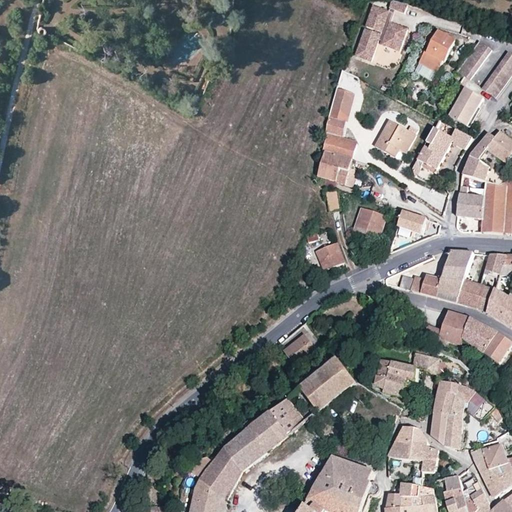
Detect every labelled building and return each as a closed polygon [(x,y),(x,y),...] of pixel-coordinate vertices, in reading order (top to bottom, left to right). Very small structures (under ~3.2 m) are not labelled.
[(409,14),(413,5),(410,5),(405,3),(396,1),(395,9),(396,9),(401,11),(409,14)] [(401,51),(410,29),(396,24),(395,23),(394,27),(390,25),(395,13),(379,6),(371,26),(381,30),(380,32),(370,29),(360,55),(375,61),(384,40),(386,40),(385,44),(401,51)] [(401,11),(396,9),(395,13),(390,25),(394,27),(395,23),(396,24),(401,11)] [(454,42),(438,33),(436,37),(428,51),(427,53),(425,52),(418,63),(436,72),(442,61),(443,62),(454,42)] [(428,51),(436,37),(431,34),(427,35),(423,43),(428,46),(426,49),(428,51)] [(481,41),(458,72),(463,76),(470,81),(492,51),(481,41)] [(483,90),(497,99),(510,79),(511,76),(511,54),(510,53),(483,90)] [(360,79),(344,70),(341,80),(356,88),(360,79)] [(468,90),(453,117),(471,128),(486,100),(468,90)] [(334,103),(329,119),(348,124),(349,124),(356,96),(338,91),(334,103)] [(348,124),(329,119),(327,133),(329,134),(324,154),(327,155),(353,162),(358,142),(345,138),(348,124)] [(392,147),(400,151),(408,154),(418,135),(392,122),(388,130),(390,132),(388,136),(386,135),(378,149),(389,154),(392,147)] [(418,165),(423,168),(424,167),(426,164),(441,171),(457,140),(437,129),(429,143),(435,147),(432,151),(427,148),(418,165)] [(461,142),(471,147),(476,140),(459,131),(456,136),(462,140),(461,142)] [(474,157),(466,176),(488,183),(494,185),(503,187),(508,182),(508,175),(498,174),(499,172),(488,165),(496,154),(509,164),(511,160),(511,140),(502,133),(498,139),(491,135),(474,157)] [(468,151),(471,147),(461,142),(458,146),(468,151)] [(396,158),(400,151),(392,147),(389,154),(396,158)] [(353,162),(327,155),(320,179),(354,189),(357,177),(355,176),(358,164),(353,162)] [(439,174),(441,171),(426,164),(424,167),(439,174)] [(418,179),(423,168),(418,165),(415,171),(417,179),(418,179)] [(483,191),(487,192),(488,183),(466,176),(465,176),(462,185),(461,188),(470,190),(483,191)] [(494,185),(488,183),(487,192),(487,197),(485,220),(483,220),(482,234),(511,235),(511,178),(508,182),(503,187),(494,185)] [(487,197),(482,197),(470,195),(470,190),(461,188),(459,208),(458,214),(458,217),(483,220),(485,220),(487,197)] [(328,194),(331,214),(342,212),(339,192),(328,194)] [(385,220),(360,211),(352,233),(379,242),(385,220)] [(424,236),(428,225),(425,225),(426,221),(423,220),(405,214),(400,228),(424,236)] [(316,234),(308,235),(306,236),(306,241),(307,243),(317,241),(316,234)] [(325,272),(346,264),(338,245),(338,244),(317,252),(317,254),(325,272)] [(447,272),(469,274),(474,255),(452,253),(448,270),(447,272)] [(501,275),(507,256),(491,255),(486,272),(501,275)] [(511,256),(507,256),(501,275),(511,277),(511,273),(511,256)] [(462,299),(467,281),(469,276),(469,274),(447,272),(445,282),(442,293),(462,299)] [(497,282),(498,275),(486,274),(486,281),(497,282)] [(400,289),(410,291),(413,278),(403,276),(400,289)] [(428,278),(425,286),(423,294),(435,297),(439,281),(428,278)] [(441,298),(442,293),(445,282),(439,281),(435,297),(441,298)] [(467,281),(462,299),(461,303),(473,305),(474,306),(478,307),(484,287),(480,286),(480,284),(467,281)] [(423,294),(425,286),(414,284),(413,291),(423,294)] [(484,287),(478,307),(482,308),(487,286),(482,285),(480,284),(480,286),(484,287)] [(478,307),(489,316),(496,291),(497,288),(487,286),(482,308),(478,307)] [(511,299),(496,291),(489,316),(511,328),(511,299)] [(441,298),(461,303),(462,299),(442,293),(441,298)] [(465,341),(472,320),(470,319),(449,314),(443,332),(431,328),(426,339),(462,347),(465,341)] [(472,320),(465,341),(469,345),(467,348),(473,353),(476,350),(484,354),(500,336),(472,320)] [(303,326),(274,350),(294,376),(326,351),(313,336),(316,333),(308,322),(303,326)] [(500,336),(484,354),(478,361),(483,366),(488,361),(485,358),(487,357),(499,365),(511,349),(511,343),(500,336)] [(382,359),(377,374),(387,377),(384,389),(404,395),(406,387),(420,389),(421,380),(416,379),(419,369),(430,372),(433,362),(433,359),(417,355),(413,367),(382,359)] [(316,407),(321,414),(350,393),(362,385),(358,383),(342,360),(302,389),(316,407)] [(433,362),(430,372),(438,373),(440,365),(433,362)] [(375,385),(384,389),(387,377),(377,374),(375,385)] [(451,393),(459,395),(461,386),(460,385),(448,382),(443,381),(442,390),(451,393)] [(461,386),(459,395),(455,417),(438,414),(434,434),(445,444),(446,447),(460,451),(468,412),(486,424),(493,415),(499,422),(505,418),(501,411),(476,392),(471,390),(461,386)] [(451,393),(442,390),(438,414),(455,417),(459,395),(451,393)] [(272,411),(289,437),(308,423),(291,397),(272,411)] [(316,417),(321,414),(316,407),(311,411),(316,417)] [(289,437),(272,411),(218,449),(207,466),(199,477),(195,483),(189,511),(222,511),(222,504),(237,474),(255,461),(259,458),(289,437)] [(407,426),(398,442),(430,443),(423,429),(407,426)] [(427,462),(426,472),(436,474),(438,459),(444,462),(448,455),(445,453),(440,450),(430,446),(430,443),(398,442),(391,455),(391,456),(390,466),(396,467),(401,458),(416,461),(427,462)] [(501,446),(482,449),(490,466),(508,458),(501,446)] [(490,466),(482,449),(474,453),(475,458),(482,473),(495,498),(496,499),(510,491),(509,491),(505,483),(496,482),(490,466)] [(337,457),(324,476),(368,491),(368,489),(369,485),(372,482),(377,472),(375,471),(337,457)] [(508,458),(490,466),(496,482),(505,483),(509,491),(511,488),(511,467),(508,458)] [(421,472),(426,472),(427,462),(416,461),(415,467),(422,468),(421,472)] [(452,480),(461,479),(470,470),(461,463),(459,466),(451,474),(452,480)] [(461,479),(469,511),(481,511),(490,505),(479,482),(475,475),(470,470),(461,479)] [(415,477),(416,486),(426,488),(426,472),(421,472),(416,471),(415,477)] [(331,495),(365,508),(370,494),(369,492),(368,491),(324,476),(314,489),(331,495)] [(397,480),(405,484),(416,486),(415,477),(397,480)] [(469,511),(461,479),(452,480),(449,481),(451,494),(447,495),(448,499),(450,511),(469,511)] [(367,511),(373,496),(377,496),(380,495),(382,493),(384,490),(383,486),(382,483),(379,481),(376,481),(372,482),(369,485),(368,489),(368,491),(369,492),(370,494),(363,511),(367,511)] [(438,511),(437,504),(435,490),(426,488),(416,486),(405,484),(405,494),(392,494),(389,508),(404,507),(404,511),(438,511)] [(325,511),(327,509),(323,507),(331,495),(314,489),(307,504),(300,511),(325,511)] [(363,511),(365,508),(331,495),(323,507),(327,509),(332,511),(331,511),(363,511)] [(511,511),(511,507),(505,503),(493,511),(511,511)]
